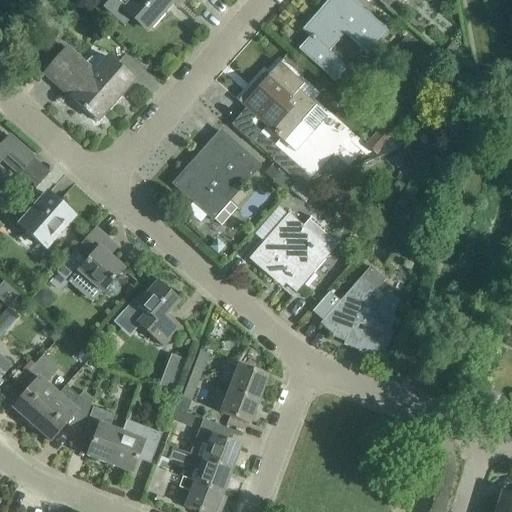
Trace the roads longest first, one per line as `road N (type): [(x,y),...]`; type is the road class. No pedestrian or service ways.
road 1 (residential): [(100,180),(307,366)]
road 2 (residential): [(261,0),(100,180)]
road 3 (residential): [(307,366),(485,436)]
road 4 (residential): [(248,511),(307,366)]
road 5 (residential): [(0,95),(100,180)]
road 6 (residential): [(111,511),(17,471),(0,455)]
